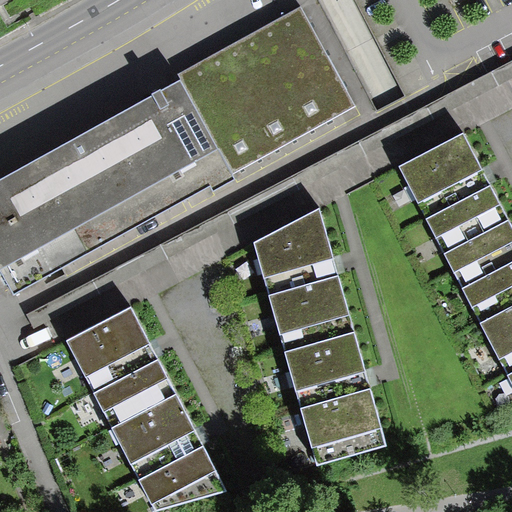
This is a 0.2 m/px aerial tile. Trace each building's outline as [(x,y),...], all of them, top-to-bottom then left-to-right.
[(295,5),(0,169),(0,287),(6,297),(351,105),(295,5)] [(511,70),(511,55),(21,312),(28,327),(511,70)] [(392,169),(438,253),(500,219),(453,135),(392,169)] [(243,238),(275,344),(342,325),(306,205),(243,238)] [(438,253),(481,330),(511,313),(511,241),(500,219),(438,253)] [(167,389),(121,305),(57,340),(103,424),(167,389)] [(511,313),(481,330),(511,398),(511,313)] [(275,344),(306,455),(373,436),(342,325),(275,344)] [(218,483),(167,389),(103,424),(145,502),(218,483)] [(502,451),(458,461),(465,493),(509,483),(502,451)]
